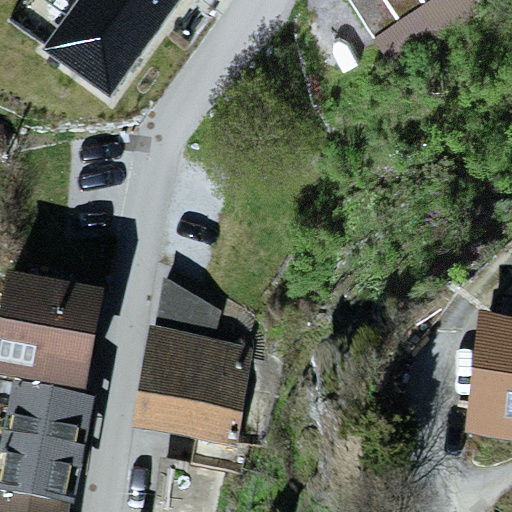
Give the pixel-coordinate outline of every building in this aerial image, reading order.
[(84,0),(48,51),(114,97),(183,0),(84,0)] [(358,0),(379,36),(444,0),(358,0)] [(108,289),(12,273),(0,349),(0,377),(22,382),(89,393),(108,289)] [(511,447),(511,322),(475,320),(466,444),(511,447)] [(258,342),(162,325),(139,434),(241,449),(258,342)] [(68,511),(89,393),(22,382),(0,507),(0,511),(68,511)] [(238,511),(242,469),(140,457),(130,511),(238,511)]
